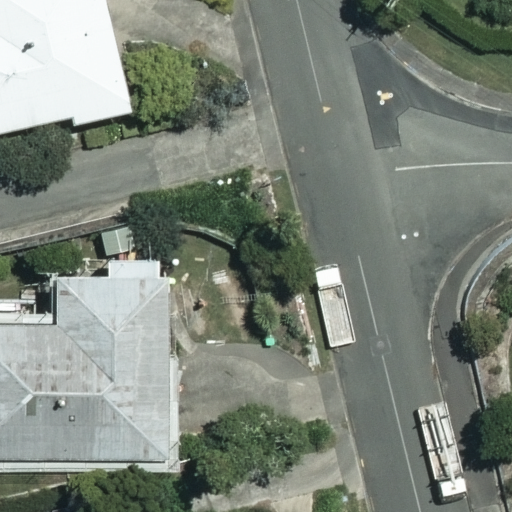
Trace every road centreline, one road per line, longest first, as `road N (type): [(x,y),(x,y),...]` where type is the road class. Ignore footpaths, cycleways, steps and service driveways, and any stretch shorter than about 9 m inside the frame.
road 1 (residential): [(422,511),(343,178)]
road 2 (residential): [(343,178),(297,0)]
road 3 (residential): [(343,178),(511,161)]
